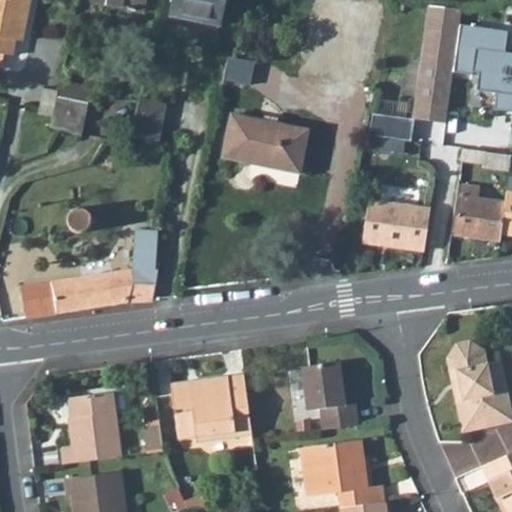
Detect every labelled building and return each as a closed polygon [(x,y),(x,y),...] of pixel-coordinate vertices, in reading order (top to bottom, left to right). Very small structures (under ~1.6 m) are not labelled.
[(0,0),(0,67),(4,54),(11,55),(14,39),(11,39),(13,33),(22,35),(29,0),(0,0)] [(91,0),(91,1),(142,12),(144,0),(91,0)] [(171,0),(169,14),(218,25),(223,0),(171,0)] [(352,0),(320,0),(303,73),(361,87),(381,7),(352,0)] [(417,113),(432,5),(428,5),(412,117),(446,122),(447,117),(417,113)] [(417,113),(447,117),(453,72),(460,24),(462,9),(432,5),(417,113)] [(167,26),(216,36),(218,25),(169,14),(167,26)] [(460,24),(453,72),(472,75),(473,72),(479,72),(476,90),(497,93),(494,109),(511,111),(511,52),(505,52),(508,31),(460,24)] [(58,96),(87,103),(90,89),(61,82),(58,96)] [(58,96),(54,116),(51,129),(60,131),(80,136),(87,103),(58,96)] [(139,97),(129,144),(140,146),(151,151),(156,149),(159,137),(166,103),(139,97)] [(230,114),(222,156),(298,172),(307,129),(230,114)] [(414,120),(372,114),(368,135),(411,141),(414,120)] [(403,141),(381,138),(379,153),(401,156),(403,141)] [(511,169),(511,167),(511,154),(487,152),(486,166),(511,169)] [(462,183),(455,234),(500,241),(501,233),(505,201),(476,197),(477,185),(462,183)] [(505,201),(501,233),(511,234),(511,190),(507,190),(505,201)] [(369,200),(364,241),(423,249),(429,208),(369,200)] [(68,216),(67,220),(68,224),(70,227),(74,230),(78,231),(83,231),(84,230),(88,227),(90,221),(90,218),(89,213),(86,210),(83,208),(78,208),(73,209),(70,212),(68,216)] [(20,285),(25,317),(127,301),(151,300),(157,271),(155,271),(156,259),(155,256),(158,231),(135,229),(131,268),(20,285)] [(455,400),(462,432),(511,420),(511,412),(507,389),(493,392),(487,362),(484,349),(469,340),(456,343),(446,357),(449,371),(456,370),(462,399),(455,400)] [(302,367),(308,410),(321,408),(324,429),(357,425),(354,403),(344,405),(338,362),(302,367)] [(456,370),(449,371),(455,400),(462,399),(456,370)] [(171,384),(178,438),(234,431),(235,436),(252,434),(244,374),(208,379),(209,384),(192,386),(191,381),(171,384)] [(61,447),(63,464),(120,457),(112,392),(68,398),(72,423),(69,423),(72,446),(61,447)] [(159,421),(158,409),(143,411),(144,423),(159,421)] [(144,423),(148,453),(163,451),(159,421),(144,423)] [(301,448),(307,496),(338,492),(340,508),(383,502),(381,485),(366,487),(360,440),(301,448)] [(502,497),(508,511),(511,511),(511,451),(482,465),(497,499),(502,497)] [(125,511),(120,471),(65,479),(68,496),(72,495),(73,511),(125,511)] [(205,507),(200,495),(184,501),(187,507),(205,507)] [(340,508),(340,511),(389,511),(388,501),(383,502),(340,508)]
